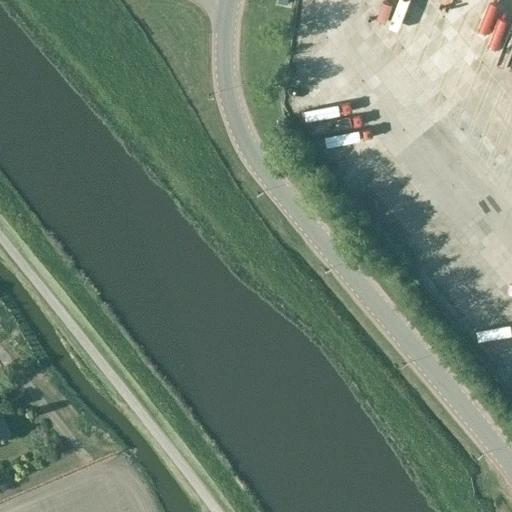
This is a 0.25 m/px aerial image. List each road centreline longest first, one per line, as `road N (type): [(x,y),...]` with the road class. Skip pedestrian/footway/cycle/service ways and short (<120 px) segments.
road 1 (tertiary): [(511,467),(247,147),(228,82),(228,0)]
road 2 (unclassified): [(0,236),(214,511)]
road 3 (unknown): [(344,0),(355,63),(511,272)]
